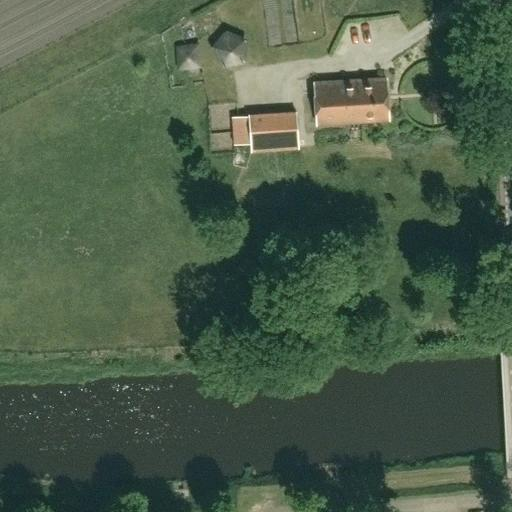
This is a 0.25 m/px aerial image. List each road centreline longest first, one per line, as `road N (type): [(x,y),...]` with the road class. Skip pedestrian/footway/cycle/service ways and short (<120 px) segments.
road 1 (tertiary): [(511,197),(502,0)]
road 2 (track): [(367,511),(511,503)]
